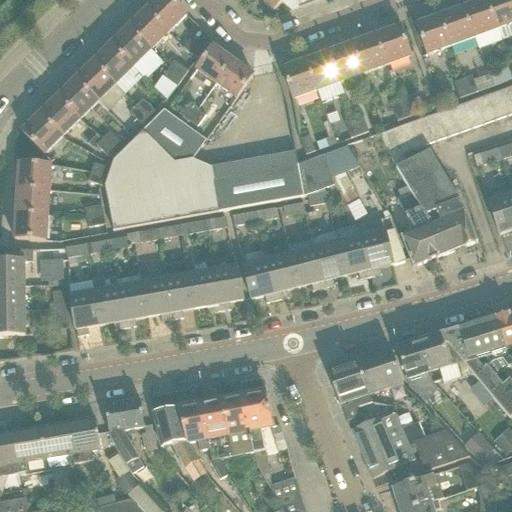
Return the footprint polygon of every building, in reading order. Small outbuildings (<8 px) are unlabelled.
[(170,0),(157,0),(146,11),(168,34),(186,16),(170,0)] [(260,0),(272,12),(281,4),(291,12),(321,1),(320,0),(260,0)] [(511,2),(511,0),(488,0),(486,1),(497,31),(511,25),(511,2)] [(486,1),(463,10),(473,39),(497,31),(486,1)] [(463,10),(439,18),(450,48),(473,39),(463,10)] [(146,11),(129,28),(151,51),(168,34),(146,11)] [(450,48),(439,18),(416,26),(427,56),(450,48)] [(129,28),(111,46),(134,70),(152,52),(151,51),(129,28)] [(400,28),(376,37),(386,67),(410,58),(400,28)] [(376,37),(352,45),(363,75),(386,67),(376,37)] [(189,41),(183,49),(197,59),(203,51),(189,41)] [(352,45),(329,54),(340,84),(363,75),(352,45)] [(111,46),(93,63),(117,87),(134,70),(111,46)] [(197,70),(216,85),(233,62),(213,48),(197,70)] [(329,54),(306,62),(316,92),(340,84),(329,54)] [(174,62),(168,70),(182,80),(188,72),(174,62)] [(233,62),(216,85),(236,100),(253,77),(233,62)] [(316,92),(306,62),(282,71),(293,101),(316,92)] [(93,63),(76,80),(99,104),(117,87),(93,63)] [(168,70),(163,78),(177,88),(182,80),(168,70)] [(471,77),(463,81),(468,97),(477,94),(471,77)] [(76,80),(58,97),(82,121),(99,104),(76,80)] [(468,97),(463,81),(454,84),(459,100),(468,97)] [(511,115),(511,88),(500,93),(509,117),(511,115)] [(509,117),(500,93),(485,98),(493,122),(509,117)] [(58,97),(41,115),(64,138),(82,121),(58,97)] [(493,122),(485,98),(470,104),(478,128),(493,122)] [(143,100),(136,107),(148,119),(154,113),(143,100)] [(409,101),(400,104),(406,119),(415,116),(409,101)] [(400,104),(391,107),(397,123),(406,119),(400,104)] [(478,128),(470,104),(454,109),(463,133),(478,128)] [(182,117),(189,122),(197,111),(189,106),(182,117)] [(136,107),(129,114),(141,126),(148,119),(136,107)] [(453,136),(463,133),(454,109),(439,114),(453,136)] [(197,111),(189,122),(197,128),(205,116),(197,111)] [(113,162),(105,188),(113,233),(221,213),(301,198),(304,198),(298,166),(296,154),(212,169),(194,161),(207,142),(178,122),(164,112),(113,162)] [(439,141),(453,136),(439,114),(424,120),(439,141)] [(64,138),(41,115),(23,132),(46,156),(64,138)] [(362,118),(353,121),(359,137),(368,134),(362,118)] [(425,146),(439,141),(424,120),(409,125),(425,146)] [(353,121),(344,124),(350,140),(359,137),(353,121)] [(412,151),(425,146),(409,125),(395,130),(409,142),(412,151)] [(402,155),(412,151),(409,142),(395,130),(381,135),(392,159),(402,154),(402,155)] [(109,133),(103,139),(115,152),(121,145),(109,133)] [(309,137),(300,140),(305,156),(315,153),(309,137)] [(330,139),(316,144),(318,151),(332,146),(336,145),(334,138),(330,139)] [(103,139),(96,146),(108,158),(115,152),(103,139)] [(511,146),(498,151),(501,160),(511,156),(511,146)] [(339,152),(322,158),(325,167),(326,168),(347,207),(359,201),(345,174),(359,168),(347,149),(339,152)] [(498,151),(480,156),(483,166),(501,160),(498,151)] [(391,159),(397,170),(408,165),(402,155),(402,154),(392,159),(391,159)] [(397,170),(407,188),(408,189),(409,189),(431,226),(425,229),(431,244),(429,244),(436,261),(476,245),(464,213),(429,154),(408,165),(397,170)] [(304,165),(298,167),(304,198),(333,187),(326,168),(325,167),(322,158),(304,165)] [(94,164),(91,172),(106,177),(109,169),(94,164)] [(20,165),(18,190),(50,193),(52,167),(20,165)] [(106,177),(91,172),(86,182),(102,188),(106,177)] [(408,189),(407,188),(397,192),(401,200),(397,202),(415,232),(400,238),(413,270),(436,261),(429,244),(431,244),(425,229),(431,226),(409,189),(408,189)] [(18,190),(16,215),(49,218),(50,193),(18,190)] [(326,205),(324,196),(307,199),(309,208),(326,205)] [(511,196),(488,204),(499,237),(511,233),(511,196)] [(304,217),(302,206),(283,209),(284,220),(304,217)] [(101,207),(84,210),(86,218),(102,215),(101,207)] [(275,210),(256,214),(258,224),(277,221),(275,210)] [(258,224),(256,214),(232,218),(234,229),(258,224)] [(49,218),(16,215),(14,241),(47,243),(49,218)] [(102,215),(86,218),(87,229),(104,226),(102,215)] [(226,219),(207,222),(209,233),(227,230),(226,219)] [(209,233),(207,222),(188,226),(189,236),(209,233)] [(357,228),(360,239),(370,279),(381,277),(379,270),(393,267),(381,222),(357,228)] [(175,228),(156,232),(158,243),(177,239),(175,228)] [(158,243),(156,232),(137,235),(139,246),(158,243)] [(128,239),(111,242),(113,253),(130,250),(128,239)] [(360,239),(337,245),(345,279),(357,276),(359,282),(370,279),(360,239)] [(310,241),(288,247),(290,257),(299,290),(311,287),(312,294),(323,291),(313,251),(310,241)] [(113,253),(111,242),(90,246),(92,256),(113,253)] [(337,245),(313,251),(323,291),(335,288),(333,282),(345,279),(337,245)] [(87,257),(86,247),(65,250),(67,260),(87,257)] [(0,288),(24,289),(23,266),(23,264),(33,264),(33,253),(6,253),(6,263),(0,263),(0,288)] [(290,257),(267,263),(277,303),(288,300),(286,293),(299,290),(290,257)] [(62,261),(39,262),(40,284),(48,284),(48,288),(62,287),(63,287),(62,261)] [(277,303),(267,263),(243,269),(251,302),(264,299),(266,305),(277,303)] [(237,269),(212,273),(219,314),(231,312),(229,304),(243,302),(237,269)] [(212,273),(189,278),(194,311),(207,309),(208,316),(219,314),(212,273)] [(189,278),(165,282),(172,322),(183,320),(182,313),(194,311),(189,278)] [(165,282),(141,286),(147,319),(160,317),(161,324),(172,322),(165,282)] [(141,286),(118,290),(125,331),(136,329),(135,321),(147,319),(141,286)] [(0,313),(24,313),(24,289),(0,288),(0,313)] [(118,290),(94,294),(100,327),(112,325),(114,333),(125,331),(118,290)] [(52,294),(55,312),(65,311),(62,292),(52,294)] [(100,327),(94,294),(69,299),(75,332),(76,332),(77,339),(89,337),(87,330),(100,327)] [(65,311),(55,312),(59,331),(68,329),(65,311)] [(24,313),(0,313),(0,337),(24,338),(24,313)] [(511,314),(509,316),(496,320),(506,353),(508,360),(511,358),(511,314)] [(475,326),(440,337),(472,375),(479,384),(492,400),(502,412),(509,420),(510,420),(511,417),(511,384),(510,382),(503,388),(494,378),(511,365),(511,363),(508,360),(506,353),(496,320),(475,326)] [(440,337),(418,344),(431,385),(442,382),(443,384),(472,375),(440,337)] [(431,385),(418,344),(396,351),(406,382),(421,377),(424,387),(431,385)] [(390,352),(357,363),(369,397),(402,386),(390,352)] [(369,397),(357,363),(325,373),(346,424),(358,419),(355,410),(371,404),(369,397)] [(479,384),(469,391),(483,408),(492,400),(479,384)] [(251,396),(242,398),(254,455),(255,462),(267,483),(271,482),(267,465),(260,431),(261,431),(273,429),(265,394),(262,394),(259,393),(253,394),(251,396)] [(223,402),(221,402),(233,459),(254,455),(242,398),(232,400),(230,398),(224,399),(223,402)] [(210,404),(200,406),(209,452),(212,463),(218,461),(233,459),(221,402),(219,402),(217,401),(211,402),(210,404)] [(140,402),(105,407),(109,435),(115,450),(131,476),(132,476),(143,469),(138,460),(123,433),(144,430),(143,422),(140,402)] [(182,410),(177,410),(183,435),(189,447),(198,445),(200,454),(209,452),(200,406),(190,408),(189,406),(183,408),(182,410)] [(177,410),(153,415),(157,435),(160,450),(173,447),(185,469),(198,462),(189,447),(183,435),(177,410)] [(363,418),(348,423),(352,434),(371,481),(390,474),(415,463),(410,451),(401,430),(395,416),(370,427),(368,428),(363,418)] [(95,420),(67,425),(72,456),(74,465),(92,462),(91,453),(100,452),(95,420)] [(431,426),(430,432),(433,438),(446,433),(437,424),(431,426)] [(47,428),(40,430),(45,461),(47,474),(74,469),(74,465),(72,456),(67,425),(47,428)] [(418,425),(401,430),(410,451),(416,449),(415,444),(424,441),(418,425)] [(511,433),(509,429),(493,444),(506,458),(511,451),(511,433)] [(40,430),(12,434),(19,475),(27,474),(27,477),(47,474),(45,461),(40,430)] [(416,449),(424,473),(469,458),(446,433),(433,438),(424,441),(415,444),(416,449)] [(0,478),(19,475),(12,434),(0,436),(0,478)] [(287,450),(282,434),(273,436),(278,453),(287,450)] [(465,448),(464,448),(480,464),(493,451),(477,436),(465,448)] [(212,463),(209,463),(220,481),(227,477),(218,461),(212,463)] [(198,462),(185,469),(193,483),(206,475),(198,462)] [(511,464),(499,469),(503,479),(511,475),(511,464)] [(467,466),(458,469),(466,492),(483,487),(480,477),(467,466)] [(130,477),(118,485),(124,495),(136,487),(130,477)] [(411,483),(392,489),(399,511),(406,511),(431,504),(430,503),(438,500),(443,499),(438,484),(433,486),(430,477),(411,483)] [(296,481),(271,491),(279,511),(305,511),(300,493),(297,481),(296,481)] [(490,511),(489,497),(479,498),(479,511),(490,511)] [(98,511),(157,511),(144,498),(136,506),(131,501),(98,511)] [(406,511),(435,511),(441,510),(438,500),(430,503),(431,504),(406,511)] [(28,511),(27,503),(0,507),(0,511),(28,511)]
